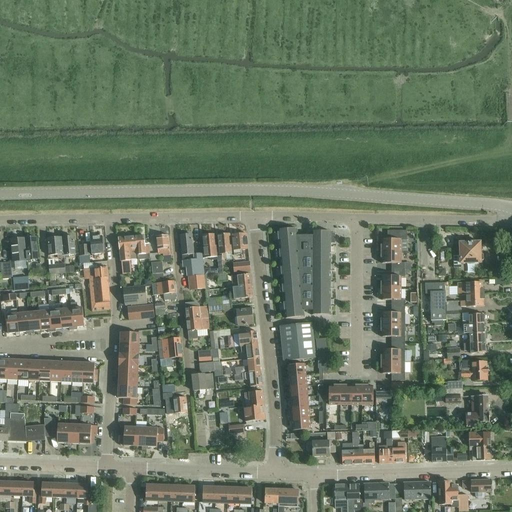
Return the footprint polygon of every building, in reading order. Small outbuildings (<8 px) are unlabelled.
[(297,230),(278,231),(286,319),(304,318),(304,311),(312,311),(312,316),(330,316),(330,243),(334,243),(334,235),(330,235),(330,232),(312,232),(312,236),(297,236),(297,230)] [(393,239),(383,239),(383,251),(401,251),(402,251),(402,240),(406,240),(406,233),(393,233),(393,239)] [(226,261),(232,260),(232,255),(230,234),(218,235),(220,255),(226,254),(226,261)] [(232,235),(234,255),(234,256),(242,255),(242,250),(247,250),(246,234),(232,235)] [(180,236),(182,263),(202,261),(201,254),(195,255),(195,256),(193,256),(194,260),(188,261),(188,255),(193,255),(191,235),(180,236)] [(204,259),(210,258),(210,261),(217,260),(217,257),(215,235),(203,236),(204,249),(203,249),(204,259)] [(135,237),(138,260),(149,259),(149,255),(150,255),(148,236),(135,237)] [(158,254),(150,255),(149,255),(149,259),(150,262),(158,262),(158,260),(161,260),(161,257),(169,256),(168,236),(156,237),(158,254)] [(62,238),(63,254),(64,256),(75,255),(73,237),(62,238)] [(92,255),(103,254),(102,237),(90,238),(92,255)] [(131,274),(130,258),(137,258),(135,237),(119,238),(120,251),(122,275),(131,274)] [(24,239),(26,260),(37,259),(36,238),(24,239)] [(49,256),(63,254),(62,238),(47,239),(49,256)] [(13,262),(26,260),(24,239),(11,240),(13,262)] [(481,263),(484,261),(484,256),(481,255),(481,243),(460,244),(460,257),(454,258),(454,268),(461,268),(461,265),(481,264),(481,263)] [(89,245),(79,245),(80,256),(90,255),(89,245)] [(391,264),(391,271),(405,271),(405,264),(401,264),(401,251),(383,251),(381,251),(381,258),(382,259),(382,264),(391,264)] [(186,268),(187,277),(188,277),(204,275),(203,269),(202,261),(182,263),(183,268),(186,268)] [(12,277),(11,262),(1,263),(2,278),(12,277)] [(234,274),(249,272),(248,262),(233,263),(234,274)] [(153,275),(163,274),(162,263),(152,264),(153,275)] [(49,266),(50,275),(65,274),(65,267),(65,265),(49,266)] [(89,279),(89,284),(108,283),(107,268),(83,270),(84,277),(85,279),(87,279),(89,279)] [(393,277),(383,277),(383,289),(401,289),(402,289),(402,278),(406,278),(406,271),(393,271),(393,277)] [(228,282),(227,274),(218,275),(218,283),(228,282)] [(232,282),(233,288),(251,286),(250,274),(231,276),(232,279),(230,280),(230,282),(232,282)] [(204,275),(188,277),(189,282),(190,290),(205,289),(205,290),(209,290),(209,289),(208,288),(207,281),(208,279),(208,276),(204,276),(204,275)] [(175,294),(174,282),(152,284),(153,296),(164,295),(165,301),(175,300),(175,294)] [(108,283),(89,284),(90,290),(95,289),(96,304),(91,304),(92,312),(96,311),(111,310),(110,302),(109,290),(108,283)] [(14,285),(14,292),(29,290),(29,284),(14,285)] [(446,321),(446,319),(446,310),(445,297),(452,297),(452,295),(449,296),(449,284),(445,284),(425,285),(426,295),(430,295),(431,322),(432,322),(432,324),(435,324),(435,327),(443,327),(443,322),(446,321)] [(482,284),(457,285),(458,295),(466,295),(466,296),(484,296),(484,291),(482,291),(482,284)] [(124,289),(126,306),(146,304),(145,286),(124,289)] [(230,293),(231,298),(208,300),(209,308),(231,306),(231,305),(232,305),(232,300),(252,298),(251,286),(233,288),(233,293),(230,293)] [(391,301),(391,307),(405,307),(405,301),(401,301),(401,289),(383,289),(381,289),(381,295),(382,295),(382,301),(391,301)] [(484,301),(484,296),(466,296),(466,303),(460,303),(461,308),(467,308),(483,308),(483,301),(484,301)] [(185,309),(186,321),(208,319),(207,307),(200,308),(199,305),(197,303),(185,304),(186,309),(185,309)] [(168,310),(167,304),(155,305),(156,315),(165,314),(165,310),(168,310)] [(209,314),(224,313),(232,312),(231,306),(209,308),(209,314)] [(381,320),(381,326),(405,326),(405,307),(391,307),(391,314),(382,314),(382,319),(381,320)] [(71,309),(73,331),(77,330),(77,328),(84,327),(82,308),(77,309),(71,309)] [(61,310),(62,329),(69,329),(69,331),(73,331),(71,309),(61,310)] [(237,327),(253,325),(252,314),(251,310),(252,310),(252,309),(236,310),(237,327)] [(446,310),(446,319),(459,319),(459,309),(446,310)] [(20,336),(20,333),(19,333),(18,314),(17,310),(11,310),(11,315),(6,316),(8,334),(15,334),(16,336),(20,336)] [(50,311),(52,333),(56,333),(55,330),(62,329),(61,310),(50,311)] [(39,312),(41,331),(48,331),(48,333),(52,333),(50,311),(39,312)] [(28,313),(30,335),(34,335),(34,332),(41,331),(39,312),(28,313)] [(19,333),(20,333),(26,333),(26,335),(30,335),(28,313),(18,314),(19,333)] [(463,322),(463,325),(484,324),(484,321),(485,319),(485,317),(484,316),(484,315),(469,316),(469,322),(463,322)] [(186,321),(187,331),(188,331),(189,340),(198,339),(197,331),(202,330),(202,331),(209,330),(208,319),(186,321)] [(281,327),(282,344),(314,341),(312,324),(281,327)] [(463,325),(464,334),(485,333),(486,333),(486,330),(484,329),(484,324),(463,325)] [(391,338),(391,344),(405,344),(405,326),(381,326),(381,332),(382,332),(382,338),(391,338)] [(210,332),(212,350),(218,350),(218,349),(219,349),(218,339),(220,338),(219,332),(210,332)] [(240,347),(240,348),(257,346),(256,332),(239,334),(240,347)] [(121,333),(120,345),(139,345),(140,334),(121,333)] [(464,341),(464,344),(485,343),(485,340),(486,338),(486,336),(485,335),(485,334),(485,333),(464,334),(464,336),(470,335),(470,341),(464,341)] [(160,359),(163,359),(181,358),(180,339),(158,341),(160,359)] [(320,339),(316,340),(317,358),(327,357),(326,339),(324,339),(320,339)] [(223,341),(219,342),(219,349),(227,348),(226,346),(224,346),(223,343),(223,341)] [(282,344),(284,362),(316,359),(314,341),(282,344)] [(485,348),(485,343),(464,344),(464,352),(470,352),(471,355),(486,354),(485,353),(487,352),(487,349),(485,348)] [(381,356),(381,362),(405,362),(405,344),(391,344),(391,351),(382,351),(382,356),(381,356)] [(120,345),(120,355),(139,356),(139,345),(120,345)] [(246,353),(247,360),(259,359),(257,346),(240,348),(241,353),(246,353)] [(447,349),(447,360),(451,360),(451,359),(460,359),(460,349),(447,349)] [(199,362),(211,361),(210,351),(198,352),(199,362)] [(119,366),(119,367),(138,367),(139,367),(139,356),(120,355),(119,355),(119,366)] [(248,367),(240,368),(236,368),(236,375),(260,372),(259,359),(247,360),(248,367)] [(0,380),(7,381),(8,362),(9,362),(9,361),(0,360),(0,380)] [(461,370),(461,379),(473,378),(473,382),(487,381),(486,375),(488,375),(487,369),(486,369),(486,363),(472,364),(470,364),(470,361),(459,361),(459,370),(461,370)] [(8,362),(7,381),(18,381),(19,362),(9,362),(8,362)] [(19,362),(18,381),(29,382),(30,363),(19,362)] [(40,363),(40,382),(50,383),(51,364),(52,364),(52,362),(40,362),(40,363)] [(405,362),(381,362),(381,368),(382,368),(382,375),(392,375),(392,382),(405,382),(405,362)] [(30,363),(29,382),(40,382),(40,363),(30,363)] [(199,373),(213,372),(214,372),(213,364),(213,363),(199,364),(199,373)] [(213,364),(214,372),(215,377),(223,376),(221,363),(220,363),(213,364)] [(51,364),(50,383),(61,383),(62,364),(52,364),(51,364)] [(62,364),(61,383),(72,383),(73,365),(62,364)] [(83,364),(83,365),(84,365),(83,384),(94,384),(94,382),(97,382),(98,371),(95,371),(95,364),(83,364)] [(73,365),(72,383),(83,384),(84,365),(83,365),(73,365)] [(287,366),(288,377),(306,376),(305,365),(287,366)] [(119,367),(119,377),(138,378),(138,367),(119,367)] [(251,387),(262,386),(260,372),(236,375),(234,375),(235,382),(246,381),(246,380),(250,380),(251,387)] [(193,392),(194,392),(213,390),(213,383),(212,375),(204,375),(191,376),(193,392)] [(288,377),(289,388),(307,387),(306,376),(288,377)] [(119,377),(119,388),(137,388),(138,378),(119,377)] [(162,386),(163,394),(175,393),(174,385),(162,386)] [(329,406),(340,405),(340,386),(334,386),(334,387),(329,387),(329,406)] [(340,405),(351,406),(351,387),(347,387),(347,386),(340,386),(340,405)] [(351,406),(362,406),(362,386),(356,386),(355,387),(351,387),(351,406)] [(362,386),(362,406),(373,406),(373,387),(368,387),(368,386),(362,386)] [(289,388),(290,399),(308,397),(307,387),(289,388)] [(124,405),(137,406),(137,388),(119,388),(118,399),(124,399),(124,405)] [(463,398),(463,388),(445,388),(446,404),(461,403),(461,398),(463,398)] [(248,406),(248,408),(264,406),(263,392),(245,394),(245,400),(249,399),(250,406),(248,406)] [(187,413),(185,399),(185,398),(174,399),(173,394),(163,395),(163,400),(165,400),(166,407),(173,406),(174,414),(187,413)] [(308,397),(290,399),(291,410),(308,408),(309,408),(308,397)] [(478,424),(489,423),(489,414),(488,414),(487,397),(470,397),(471,414),(465,414),(466,428),(475,428),(474,423),(478,423),(478,424)] [(11,405),(10,414),(16,414),(18,414),(18,412),(18,405),(11,405)] [(245,423),(266,421),(264,406),(248,408),(244,408),(245,423)] [(291,410),(292,421),(309,419),(308,408),(291,410)] [(8,420),(7,442),(27,443),(27,441),(26,428),(24,414),(24,412),(18,412),(18,414),(16,414),(16,417),(11,417),(10,420),(8,420)] [(309,419),(292,421),(293,432),(310,430),(309,419)] [(7,442),(8,420),(5,420),(5,426),(0,426),(0,442),(7,442)] [(64,447),(68,447),(69,425),(52,425),(51,438),(58,438),(57,444),(65,444),(64,447)] [(69,425),(68,447),(72,447),(72,444),(79,445),(80,426),(69,425)] [(26,428),(27,441),(44,439),(43,426),(26,428)] [(80,426),(79,445),(90,445),(91,441),(94,441),(94,435),(91,435),(91,426),(80,426)] [(243,426),(229,427),(229,428),(230,434),(230,435),(244,433),(243,426)] [(124,447),(135,447),(136,428),(125,428),(124,437),(121,436),(121,442),(124,442),(124,447)] [(136,428),(135,447),(142,447),(142,450),(146,450),(147,429),(136,428)] [(147,429),(146,450),(150,450),(150,448),(157,448),(157,442),(164,442),(164,429),(147,429)] [(429,443),(429,436),(437,436),(437,432),(428,432),(428,431),(422,432),(422,443),(429,443)] [(379,446),(380,465),(392,464),(392,448),(391,432),(384,433),(384,440),(386,440),(386,446),(379,446)] [(353,445),(353,466),(364,465),(363,451),(358,451),(358,445),(359,445),(359,433),(352,433),(353,445)] [(306,453),(312,453),(313,458),(330,457),(329,454),(335,454),(335,434),(327,434),(327,440),(329,440),(329,442),(312,443),(306,443),(306,453)] [(469,434),(470,448),(490,448),(490,434),(471,435),(471,434),(469,434)] [(431,443),(432,463),(445,463),(444,450),(439,450),(439,443),(431,443)] [(363,451),(364,465),(375,465),(374,444),(370,444),(370,451),(363,451)] [(392,448),(392,464),(406,464),(405,444),(398,444),(398,450),(394,450),(394,448),(392,448)] [(342,452),(343,466),(353,466),(353,445),(343,445),(343,452),(342,452)] [(472,451),(472,462),(491,461),(490,448),(470,448),(470,451),(472,451)] [(444,450),(445,463),(447,463),(447,462),(454,462),(453,449),(446,449),(444,450)] [(466,454),(456,455),(457,462),(466,462),(466,454)] [(492,492),(492,481),(463,482),(463,489),(471,489),(472,493),(492,492)] [(0,482),(0,496),(10,497),(11,483),(0,482)] [(451,482),(439,483),(440,506),(451,505),(451,508),(458,508),(458,486),(451,486),(451,482)] [(11,483),(10,497),(22,497),(23,483),(11,483)] [(23,483),(22,497),(29,498),(29,504),(35,504),(35,494),(33,494),(33,484),(23,483)] [(431,500),(430,483),(404,484),(404,501),(431,500)] [(45,498),(53,498),(54,484),(42,484),(42,494),(39,494),(39,504),(45,505),(45,498)] [(54,484),(53,498),(64,499),(65,485),(54,484)] [(389,501),(389,484),(364,485),(364,504),(362,504),(362,511),(368,511),(368,504),(375,504),(374,501),(389,501)] [(65,485),(64,499),(75,499),(76,485),(65,485)] [(76,485),(75,499),(83,500),(83,506),(87,507),(87,496),(87,486),(76,485)] [(347,511),(347,485),(334,486),(335,501),(335,509),(341,508),(341,511),(347,511)] [(347,485),(347,511),(353,511),(354,508),(354,501),(360,501),(359,485),(347,485)] [(146,502),(158,502),(159,487),(146,486),(146,502)] [(159,487),(158,502),(170,503),(171,487),(159,487)] [(171,487),(170,503),(182,503),(183,487),(171,487)] [(183,487),(182,503),(194,504),(195,488),(183,487)] [(202,504),(215,504),(215,489),(203,488),(202,504)] [(215,489),(215,504),(227,505),(227,489),(215,489)] [(227,489),(227,505),(239,505),(239,489),(227,489)] [(239,489),(239,505),(251,505),(252,490),(239,489)] [(265,504),(278,505),(279,491),(266,490),(265,504)] [(278,505),(278,507),(298,508),(298,491),(292,491),(279,491),(278,505)] [(459,511),(468,511),(467,496),(459,496),(459,511)]
